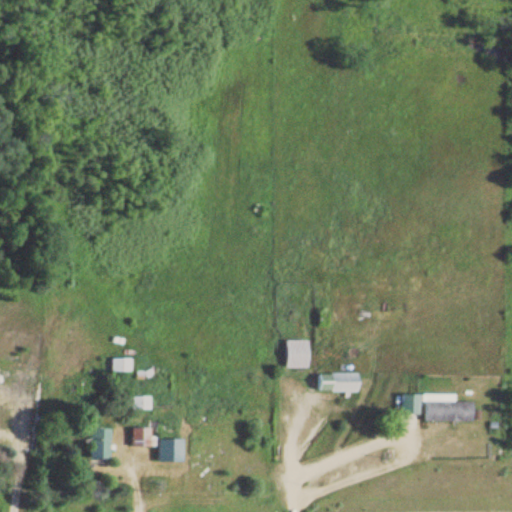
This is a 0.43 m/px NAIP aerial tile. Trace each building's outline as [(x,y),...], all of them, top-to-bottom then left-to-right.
[(283,369),(305,369),(305,342),(283,342),(283,369)] [(109,359),(109,373),(129,373),(129,359),(109,359)] [(316,393),(356,393),(356,374),(316,374),(316,393)] [(470,403),(452,403),(452,394),(419,395),(420,422),(470,422),(470,403)] [(398,395),(398,415),(416,415),(416,395),(398,395)] [(147,397),(128,397),(128,410),(147,410),(147,397)] [(147,422),(147,429),(128,429),(128,448),(153,448),(153,437),(172,437),(172,422),(147,422)] [(86,459),(106,459),(106,430),(86,430),(86,459)]
